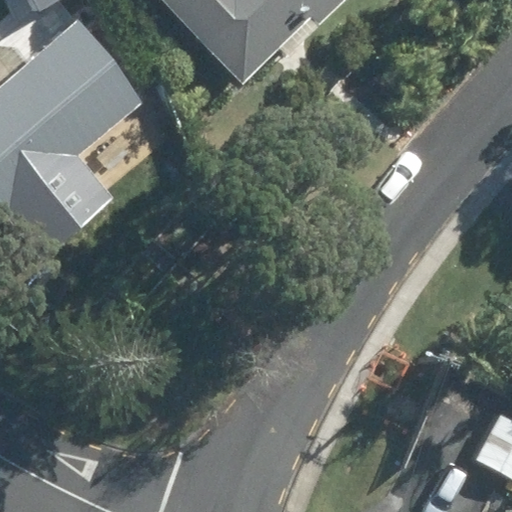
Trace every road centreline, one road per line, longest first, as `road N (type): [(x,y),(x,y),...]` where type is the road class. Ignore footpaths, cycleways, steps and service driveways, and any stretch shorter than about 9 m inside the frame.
road 1 (residential): [(511,85),(450,149),(226,511)]
road 2 (residential): [(0,455),(120,511)]
